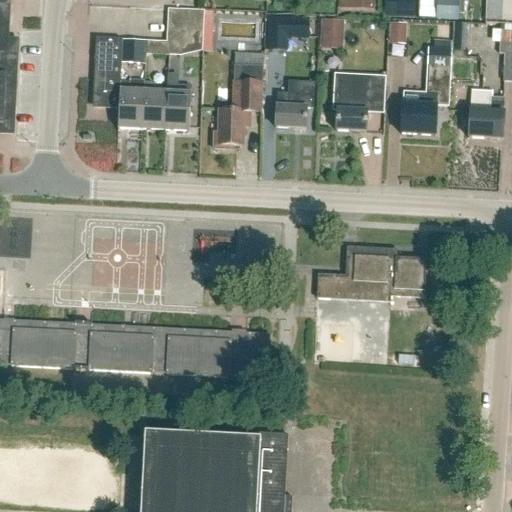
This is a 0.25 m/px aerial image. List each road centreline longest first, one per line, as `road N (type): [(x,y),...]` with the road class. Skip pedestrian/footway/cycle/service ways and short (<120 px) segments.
road 1 (residential): [(511,212),(44,185)]
road 2 (residential): [(491,511),(511,212)]
road 3 (residential): [(44,185),(56,0)]
